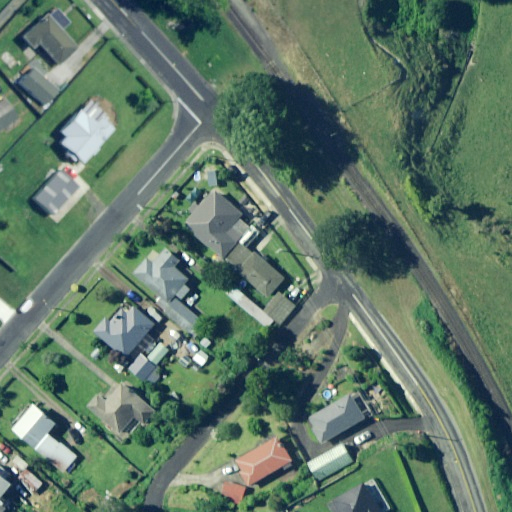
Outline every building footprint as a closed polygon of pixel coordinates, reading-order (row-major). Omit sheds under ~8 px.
[(73,48),(42,15),(20,36),(29,46),(32,42),(54,66),(73,48)] [(54,91),(26,64),(8,82),(16,90),(15,91),(29,104),(34,99),(40,105),(54,91)] [(0,128),(15,118),(0,96),(0,128)] [(60,137),(54,143),(62,150),(60,153),(69,161),(72,158),(77,164),(109,128),(96,116),(90,123),(75,109),(55,132),(60,137)] [(81,195),(64,179),(45,201),(61,216),(81,195)] [(215,190),(184,223),(223,260),(225,258),(235,268),(250,253),(238,241),(240,239),(228,227),(240,214),(215,190)] [(205,323),(179,301),(190,288),(185,284),(189,280),(172,265),(179,258),(166,248),(160,255),(153,250),(133,273),(161,297),(155,304),(194,337),(205,323)] [(250,253),(235,268),(267,297),(284,279),(266,262),(269,258),(262,252),(259,256),(253,249),(250,253)] [(262,309),(234,284),(226,293),(265,328),(273,319),(278,324),(294,306),(278,291),(262,309)] [(142,381),(167,351),(157,343),(145,357),(141,353),(152,340),(145,334),(154,324),(133,307),(128,313),(122,308),(110,321),(105,316),(92,331),(130,363),(127,367),(142,381)] [(189,356),(173,343),(168,349),(184,362),(189,356)] [(121,435),(125,438),(139,422),(144,426),(155,414),(122,383),(106,400),(97,392),(85,405),(120,436),(121,435)] [(312,428),(321,444),(366,418),(365,416),(372,412),(360,389),(309,418),(314,426),(312,428)] [(55,422),(33,404),(12,429),(65,475),(74,464),(70,461),(74,456),(47,432),(55,422)] [(236,461),(249,485),(282,466),(284,470),(293,465),(278,437),(236,461)] [(41,482),(26,469),(16,480),(32,493),(41,482)] [(0,497),(12,484),(0,473),(0,497)] [(246,485),(226,478),(219,496),(239,504),(246,485)] [(380,489),(374,478),(330,503),(334,511),(387,511),(392,510),(380,489)]
